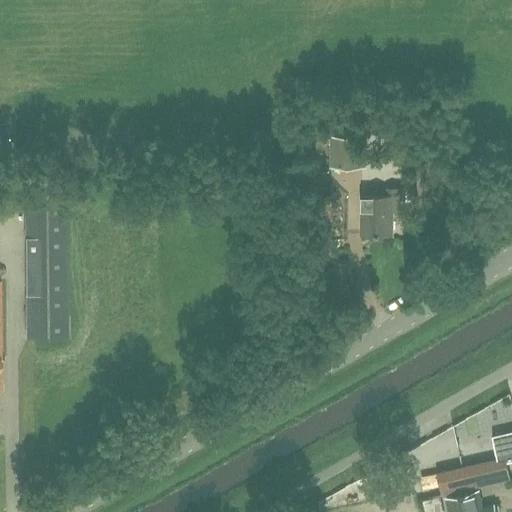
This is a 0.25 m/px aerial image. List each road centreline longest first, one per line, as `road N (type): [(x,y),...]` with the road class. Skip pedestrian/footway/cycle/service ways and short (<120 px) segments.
road 1 (unclassified): [(66,511),(511,256)]
road 2 (unclassified): [(260,511),(511,373)]
